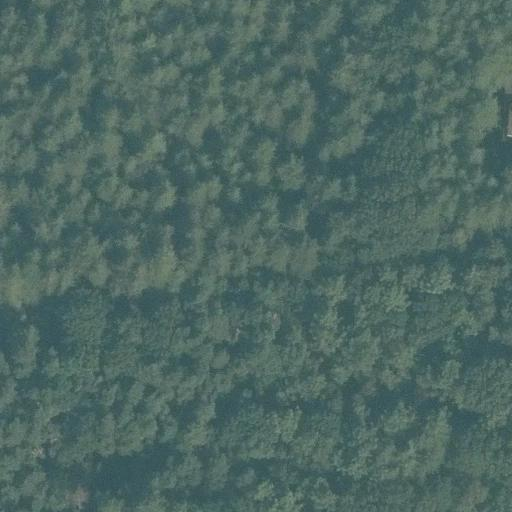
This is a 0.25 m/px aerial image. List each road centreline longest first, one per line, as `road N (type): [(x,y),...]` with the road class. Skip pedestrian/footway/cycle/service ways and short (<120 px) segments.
road 1 (residential): [(0,341),(511,271)]
road 2 (track): [(382,0),(388,288)]
